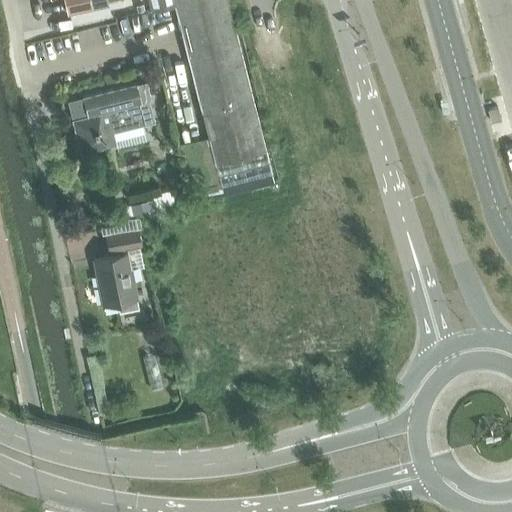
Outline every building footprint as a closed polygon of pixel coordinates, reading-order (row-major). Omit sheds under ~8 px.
[(65,0),(68,14),(93,9),(91,0),(65,0)] [(222,188),(273,175),(228,0),(149,0),(152,10),(176,5),(222,188)] [(114,131),(145,123),(140,103),(142,102),(137,83),(83,97),(84,98),(74,101),(78,118),(73,119),(81,152),(117,144),(114,131)] [(497,106),(488,109),(491,121),(495,120),(501,118),(497,106)] [(153,196),(121,204),(124,214),(156,206),(153,196)] [(111,252),(141,246),(138,229),(108,235),(111,252)] [(106,304),(118,302),(120,312),(139,308),(137,298),(128,253),(97,260),(95,260),(98,276),(100,275),(106,304)] [(163,386),(155,353),(144,356),(152,389),(163,386)]
